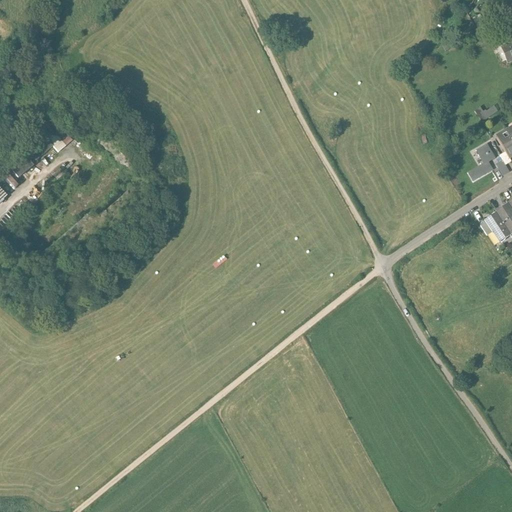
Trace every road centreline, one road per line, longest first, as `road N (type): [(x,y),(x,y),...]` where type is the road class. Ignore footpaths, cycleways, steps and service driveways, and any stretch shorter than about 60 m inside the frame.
road 1 (track): [(77,511),(380,265)]
road 2 (track): [(380,265),(238,0)]
road 3 (track): [(511,464),(400,308),(380,265)]
road 4 (residential): [(511,180),(380,265)]
